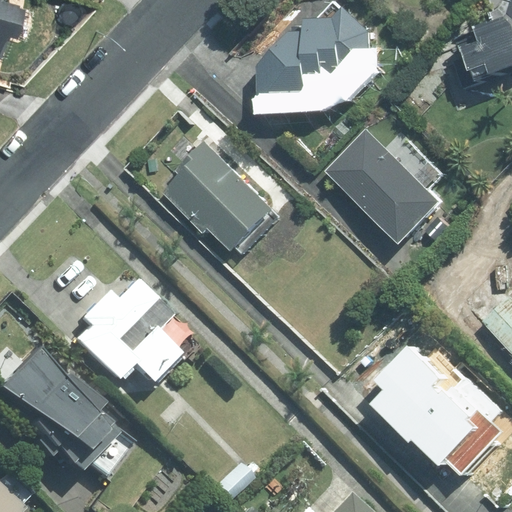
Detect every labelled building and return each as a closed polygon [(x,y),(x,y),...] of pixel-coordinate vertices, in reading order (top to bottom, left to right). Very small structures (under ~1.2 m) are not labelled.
[(0,0),(0,49),(14,0),(13,0),(0,0)] [(473,53),(457,61),(467,89),(511,71),(511,0),(509,9),(499,15),(502,22),(484,27),(488,42),(472,49),(473,53)] [(296,35),(266,68),(267,105),(333,105),(346,91),(359,90),(376,72),(376,64),(379,64),(377,30),(368,30),(338,4),(324,20),(312,20),(312,33),(296,33),(296,35)] [(408,245),(448,203),(369,130),(330,172),(408,245)] [(239,253),(280,210),(208,142),(180,171),(185,175),(167,194),(210,235),(215,229),(239,253)] [(511,295),(491,274),(461,303),(501,343),(504,339),(511,347),(511,295)] [(84,328),(70,341),(110,382),(113,379),(116,382),(129,370),(143,385),(174,356),(170,352),(186,336),(132,280),(111,299),(104,292),(75,319),(84,328)] [(456,473),(496,430),(495,400),(436,346),(412,372),(407,368),(391,385),(401,394),(399,396),(397,401),(398,407),(401,411),(392,420),(406,434),(410,431),(456,473)] [(111,435),(29,352),(0,380),(0,401),(71,473),(111,435)] [(252,478),(239,463),(215,486),(228,500),(252,478)] [(0,511),(17,511),(21,508),(0,487),(0,511)] [(328,511),(365,511),(346,494),(328,511)]
